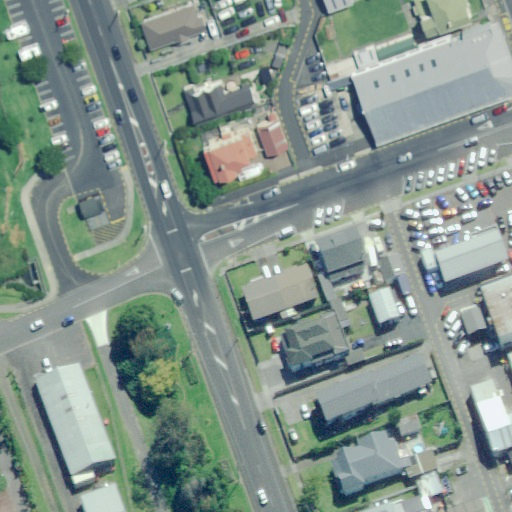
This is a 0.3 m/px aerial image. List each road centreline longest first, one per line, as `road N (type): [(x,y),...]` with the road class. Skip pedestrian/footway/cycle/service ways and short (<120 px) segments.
road 1 (residential): [(180,252),(511,126)]
road 2 (primary): [(274,511),(180,252)]
road 3 (primary): [(180,252),(89,0)]
road 4 (residential): [(0,334),(180,252)]
